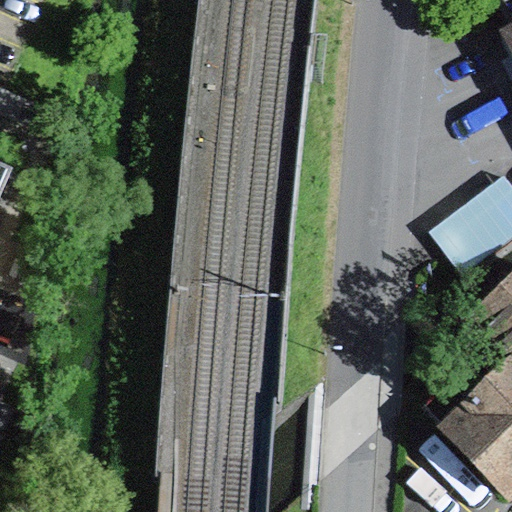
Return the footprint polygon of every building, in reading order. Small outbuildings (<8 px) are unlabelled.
[(502,37),(511,57),(511,0),(504,0),(493,0),(510,32),(502,37)] [(0,88),(0,117),(31,131),(42,107),(0,88)] [(0,211),(15,178),(0,171),(0,211)] [(511,190),(504,180),(428,236),(462,279),(511,241),(511,190)] [(511,361),(439,436),(510,511),(511,510),(511,282),(473,322),(511,361)] [(14,411),(0,404),(0,431),(5,434),(14,411)]
